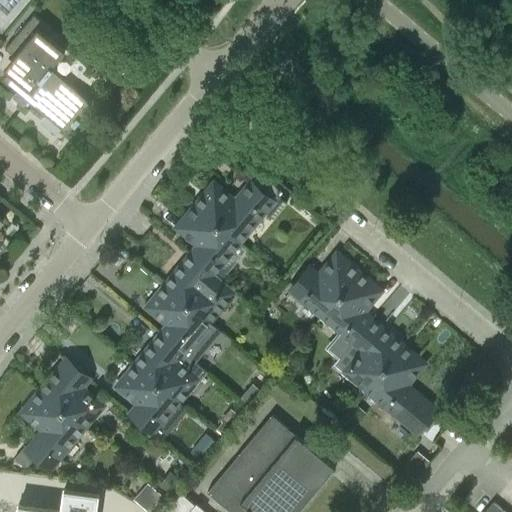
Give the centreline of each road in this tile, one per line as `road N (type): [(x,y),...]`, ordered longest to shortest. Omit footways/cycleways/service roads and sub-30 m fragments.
road 1 (residential): [(511,358),(354,223)]
road 2 (residential): [(87,226),(210,77)]
road 3 (residential): [(511,114),(374,0)]
road 4 (residential): [(410,511),(511,384)]
road 5 (residential): [(0,330),(87,226)]
